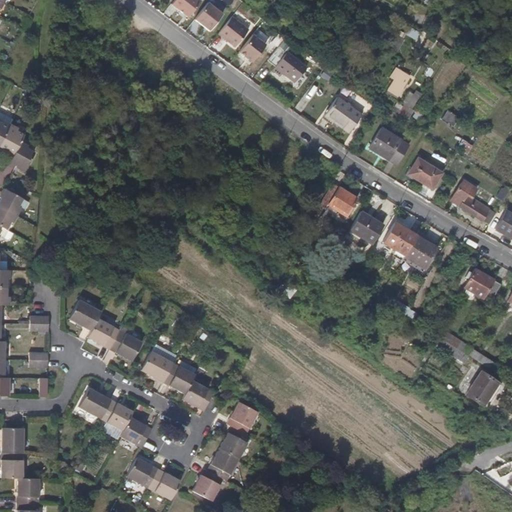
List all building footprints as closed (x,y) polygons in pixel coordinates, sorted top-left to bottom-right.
[(200,0),(174,0),(173,3),(188,16),(201,0),(200,0)] [(209,1),(195,18),(210,30),(223,13),(209,1)] [(241,15),(247,7),(241,3),(236,11),(241,15)] [(233,16),(219,33),(236,47),(250,30),(233,16)] [(405,37),(415,40),(417,32),(408,28),(405,37)] [(253,35),(240,52),(252,63),(266,45),(253,35)] [(418,36),(411,46),(423,54),(430,44),(418,36)] [(280,46),(269,60),(277,67),(275,70),(283,76),(285,73),(297,83),(308,68),(290,52),(289,53),(280,46)] [(409,76),(400,70),(387,91),(396,97),(402,88),(403,89),(407,84),(405,83),(409,76)] [(312,101),(320,81),(313,78),(305,98),(312,101)] [(418,101),(412,97),(407,105),(413,109),(418,101)] [(170,101),(168,104),(177,111),(179,109),(170,101)] [(320,119),(329,126),(345,137),(357,119),(333,101),(320,119)] [(391,111),(403,119),(408,110),(397,103),(391,111)] [(177,111),(168,104),(164,109),(173,116),(177,111)] [(448,124),(452,116),(447,113),(442,120),(448,124)] [(457,120),(452,116),(448,124),(453,127),(457,120)] [(328,128),(329,126),(320,119),(319,122),(328,128)] [(0,140),(8,125),(1,121),(0,123),(0,140)] [(18,143),(22,136),(15,132),(17,129),(8,125),(0,140),(0,145),(5,148),(4,151),(12,155),(18,143)] [(399,140),(380,128),(368,149),(396,165),(406,147),(397,142),(399,140)] [(461,140),(457,145),(467,151),(470,146),(461,140)] [(23,173),(33,154),(25,150),(26,148),(18,143),(12,155),(9,162),(16,166),(15,168),(23,173)] [(211,156),(228,172),(232,168),(224,161),(224,160),(215,152),(211,156)] [(442,174),(417,158),(408,174),(432,189),(442,174)] [(466,195),(471,188),(472,187),(463,181),(450,201),(488,225),(495,213),(476,202),(482,192),(477,189),(472,199),(468,197),(466,195)] [(502,201),(510,189),(505,186),(497,198),(502,201)] [(16,206),(21,197),(3,187),(0,192),(0,197),(0,198),(0,206),(15,215),(19,207),(16,206)] [(355,199),(338,189),(327,206),(345,217),(355,199)] [(15,215),(0,206),(0,226),(4,228),(8,220),(11,222),(15,215)] [(511,214),(506,211),(494,231),(511,241),(511,214)] [(382,226),(359,212),(348,229),(371,243),(382,226)] [(403,255),(415,236),(394,224),(383,243),(403,255)] [(424,232),(419,229),(415,236),(403,255),(402,257),(424,270),(437,248),(421,238),(424,232)] [(400,269),(396,266),(390,277),(394,280),(400,269)] [(9,279),(9,270),(0,269),(0,287),(6,288),(6,279),(9,279)] [(484,295),(492,281),(473,270),(462,288),(482,299),(484,295)] [(277,287),(282,291),(287,285),(283,281),(277,287)] [(498,285),(492,281),(484,295),(490,298),(498,285)] [(5,296),(6,288),(0,287),(0,304),(8,305),(9,296),(5,296)] [(382,302),(394,310),(398,303),(385,295),(382,302)] [(99,311),(78,298),(68,318),(89,330),(96,317),(99,311)] [(47,324),(47,316),(33,315),(29,315),(28,323),(31,323),(47,324)] [(108,347),(118,329),(96,317),(89,330),(86,335),(108,347)] [(47,332),(47,324),(31,323),(28,323),(28,331),(47,332)] [(129,359),(139,341),(118,329),(108,347),(129,359)] [(467,355),(471,348),(446,332),(441,339),(467,355)] [(431,344),(436,347),(437,346),(441,339),(436,336),(431,344)] [(441,339),(437,346),(463,362),(467,355),(441,339)] [(480,353),(471,348),(467,355),(476,361),(480,353)] [(161,381),(172,361),(150,349),(139,369),(161,381)] [(493,362),(483,355),(479,362),(490,368),(493,362)] [(47,368),(47,361),(28,360),(28,367),(47,368)] [(190,379),(193,373),(172,361),(161,381),(183,393),(190,379)] [(500,385),(480,372),(466,394),(486,407),(500,385)] [(46,397),(46,378),(39,378),(38,396),(38,397),(46,397)] [(210,396),(212,391),(190,379),(183,393),(179,398),(202,410),(209,398),(210,396)] [(98,416),(108,397),(87,386),(77,404),(98,416)] [(120,428),(128,414),(131,409),(124,406),(121,404),(120,404),(108,397),(98,416),(120,428)] [(244,434),(255,412),(236,401),(224,423),(229,425),(244,434)] [(141,444),(151,425),(144,422),(143,422),(128,414),(120,428),(117,433),(140,446),(141,444)] [(236,457),(248,436),(244,434),(229,425),(217,446),(236,457)] [(0,450),(20,451),(21,427),(0,426),(0,450)] [(224,479),(236,457),(217,446),(205,469),(220,477),(224,479)] [(19,477),(20,451),(0,450),(0,475),(14,477),(19,477)] [(146,486),(156,467),(135,455),(124,474),(146,486)] [(69,468),(81,471),(84,461),(72,457),(69,468)] [(168,498),(178,479),(156,467),(146,486),(168,498)] [(208,498),(220,477),(205,469),(202,467),(190,488),(208,498)] [(36,503),(37,477),(19,477),(14,477),(14,502),(36,503)] [(35,511),(36,503),(14,502),(13,511),(35,511)]
